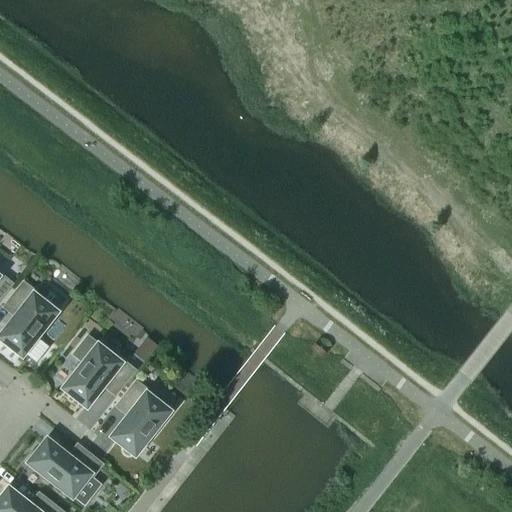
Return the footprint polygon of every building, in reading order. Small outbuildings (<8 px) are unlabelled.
[(0,298),(10,285),(0,276),(0,298)] [(54,314),(33,298),(35,295),(22,284),(2,308),(14,318),(0,337),(0,340),(20,357),(54,314)] [(114,397),(133,372),(120,361),(117,364),(96,348),(63,390),(85,407),(101,387),(114,397)] [(133,456),(166,413),(146,397),(148,394),(135,383),(115,408),(127,418),(111,438),(122,447),(121,451),(122,455),(125,457),(129,457),(132,455),(133,456)] [(90,480),(100,466),(76,446),(66,459),(45,442),(28,464),(70,498),(87,477),(90,480)] [(59,511),(38,495),(28,507),(7,491),(0,499),(0,511),(59,511)]
